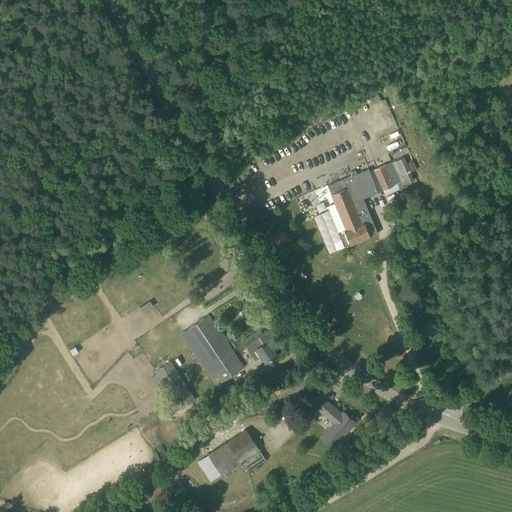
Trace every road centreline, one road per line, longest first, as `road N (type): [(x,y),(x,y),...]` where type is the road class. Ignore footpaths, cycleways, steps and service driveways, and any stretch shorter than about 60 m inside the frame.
road 1 (unclassified): [(441,418),(352,370),(310,333),(261,266),(108,0)]
road 2 (track): [(310,511),(441,418)]
